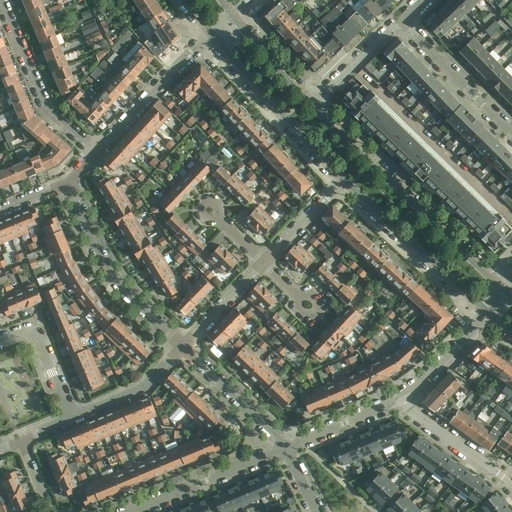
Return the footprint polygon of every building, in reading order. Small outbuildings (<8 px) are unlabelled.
[(25,0),(23,1),(27,11),(33,8),(42,5),(40,0),(25,0)] [(135,0),(134,1),(141,12),(145,9),(145,8),(155,2),(155,1),(155,0),(135,0)] [(273,26),(286,13),(299,2),(297,0),(282,0),(274,8),(265,17),(266,18),(265,19),(268,23),(270,22),(273,26)] [(348,4),(344,0),(341,0),(336,6),(340,11),(348,4)] [(360,0),(360,1),(375,17),(383,10),(373,0),(360,0)] [(388,0),(373,0),(383,10),(390,2),(388,0)] [(452,0),(446,6),(459,19),(467,12),(455,0),(452,0)] [(455,0),(467,12),(475,4),(470,0),(455,0)] [(360,1),(352,8),(356,12),(367,24),(375,17),(360,1)] [(145,23),(162,12),(161,11),(162,9),(160,6),(158,6),(155,2),(145,8),(145,9),(141,12),(147,22),(145,23)] [(48,10),(50,14),(59,10),(62,8),(60,4),(50,8),(50,9),(48,10)] [(27,11),(31,22),(46,15),(42,5),(33,8),(27,11)] [(352,38),(360,31),(348,19),(340,11),(336,6),(328,13),(352,38)] [(451,27),(459,19),(446,6),(438,14),(451,27)] [(315,9),(311,12),(317,19),(320,16),(315,9)] [(31,22),(36,32),(51,25),(48,20),(61,14),(59,10),(50,14),(46,15),(31,22)] [(88,10),(80,14),(83,21),(92,18),(88,10)] [(145,23),(132,31),(137,36),(143,32),(147,38),(154,32),(169,23),(168,22),(169,20),(167,17),(165,17),(162,12),(145,23)] [(273,26),(275,27),(274,29),(282,38),(284,37),(285,38),(302,22),(293,12),(289,16),(286,13),(273,26)] [(356,12),(348,19),(360,31),(367,24),(356,12)] [(344,46),(352,38),(328,13),(320,21),(332,34),(344,46)] [(451,27),(438,14),(430,21),(434,25),(430,28),(436,34),(436,33),(438,35),(440,37),(443,35),(449,41),(458,33),(451,27)] [(95,22),(80,29),(83,36),(98,29),(95,22)] [(290,43),(296,51),(314,35),(313,34),(308,28),(307,28),(302,22),(285,38),(285,39),(285,41),(287,44),(290,43)] [(178,36),(169,23),(154,32),(155,34),(147,40),(144,43),(156,57),(167,47),(166,46),(174,41),(175,42),(181,38),(179,36),(178,36)] [(36,32),(40,42),(55,36),(51,25),(36,32)] [(296,54),(299,56),(301,56),(308,63),(334,38),(322,26),(313,34),(314,35),(296,51),(297,51),(296,54)] [(128,31),(118,41),(122,44),(131,34),(128,31)] [(102,39),(99,32),(88,37),(91,44),(102,39)] [(40,42),(44,52),(59,46),(55,36),(40,42)] [(308,63),(312,67),(310,69),(314,73),(315,72),(316,73),(332,58),(342,48),(334,38),(308,63)] [(390,60),(405,46),(404,45),(404,46),(398,40),(399,39),(398,38),(393,43),(392,41),(386,47),(387,48),(385,51),(384,51),(383,53),(390,60)] [(473,39),(460,52),(468,60),(481,47),(473,39)] [(112,48),(116,51),(122,44),(118,41),(112,48)] [(138,42),(129,52),(145,66),(149,62),(150,62),(152,60),(152,58),(153,58),(142,45),(138,42)] [(44,52),(48,62),(63,56),(59,46),(44,52)] [(76,46),(67,50),(69,54),(75,51),(78,50),(76,46)] [(394,71),(411,54),(405,47),(405,46),(390,60),(390,61),(391,60),(397,67),(394,70),(394,71)] [(0,58),(9,55),(5,47),(0,48),(0,58)] [(94,53),(98,63),(109,51),(106,47),(94,53)] [(475,67),(488,55),(481,47),(468,60),(475,67)] [(112,50),(104,59),(109,63),(116,54),(112,50)] [(129,52),(122,60),(126,63),(138,74),(138,73),(140,73),(142,71),(142,70),(145,66),(129,52)] [(401,78),(418,61),(411,54),(394,71),(401,78)] [(0,69),(12,64),(9,55),(0,58),(0,69)] [(488,55),(475,67),(483,75),(496,62),(488,55)] [(48,62),(53,72),(67,66),(63,56),(48,62)] [(104,61),(99,66),(103,70),(108,65),(104,61)] [(412,82),(426,69),(418,61),(401,78),(405,75),(412,82)] [(490,83),(504,70),(496,62),(483,75),(490,82),(490,83)] [(126,63),(118,71),(130,82),(131,82),(132,81),(134,79),(134,78),(138,74),(126,63)] [(12,64),(0,69),(0,79),(16,73),(12,64)] [(194,72),(184,81),(195,91),(198,88),(199,89),(201,89),(202,88),(205,92),(217,82),(210,74),(207,72),(208,71),(201,64),(193,71),(194,72)] [(53,72),(57,82),(71,76),(67,66),(53,72)] [(86,66),(81,68),(82,72),(85,77),(89,72),(86,66)] [(115,68),(107,76),(111,79),(123,90),(124,90),(125,90),(127,87),(127,86),(130,82),(118,71),(115,68)] [(419,89),(433,76),(426,69),(412,82),(419,89)] [(94,70),(90,75),(95,81),(100,75),(94,70)] [(498,91),(511,78),(504,70),(490,83),(498,91)] [(16,73),(0,79),(0,84),(4,83),(6,87),(20,82),(16,73)] [(57,82),(62,95),(64,96),(67,95),(67,93),(69,92),(68,90),(73,88),(72,86),(75,85),(80,83),(76,74),(71,76),(57,82)] [(426,97),(440,84),(433,76),(419,89),(426,97)] [(506,98),(511,92),(511,78),(498,91),(506,98)] [(111,79),(103,87),(116,99),(116,98),(117,98),(120,95),(120,94),(123,90),(111,79)] [(195,91),(184,81),(173,91),(176,93),(177,92),(188,103),(197,94),(195,91)] [(23,90),(20,82),(6,87),(8,92),(1,95),(3,99),(8,97),(23,90)] [(205,92),(213,101),(225,90),(217,82),(205,92)] [(433,104),(447,91),(440,84),(426,97),(433,104)] [(101,85),(93,94),(96,96),(108,107),(109,106),(110,106),(112,104),(112,103),(116,99),(103,87),(101,85)] [(504,220),(499,215),(498,213),(379,99),(378,98),(372,92),(371,91),(370,92),(362,85),(359,88),(357,85),(350,92),(349,92),(344,98),(345,99),(340,104),(350,114),(351,114),(358,121),(360,119),(363,122),(359,126),(372,138),(375,135),(382,142),(379,145),(392,157),(395,154),(402,161),(399,165),(431,196),(434,193),(442,200),(439,203),(452,215),(455,212),(462,219),(459,222),(471,234),(475,231),(478,234),(477,235),(484,242),(483,243),(494,253),(499,248),(500,249),(503,246),(506,243),(505,243),(511,236),(511,235),(510,233),(511,230),(511,229),(505,223),(506,222),(504,220)] [(67,100),(79,111),(84,106),(77,100),(80,97),(84,93),(78,88),(67,100)] [(13,105),(27,99),(23,90),(8,97),(8,99),(10,98),(13,105)] [(213,101),(221,110),(233,99),(225,90),(213,101)] [(440,111),(454,98),(447,91),(433,104),(439,111),(440,111)] [(96,96),(88,104),(100,115),(101,114),(102,114),(105,112),(104,111),(108,107),(96,96)] [(100,115),(88,104),(84,101),(80,97),(77,100),(84,106),(79,111),(93,123),(94,123),(95,123),(97,120),(97,119),(100,115)] [(447,120),(461,105),(460,105),(454,98),(440,111),(439,111),(436,115),(444,123),(447,120)] [(31,107),(27,99),(13,105),(16,111),(14,112),(15,114),(31,107)] [(175,105),(168,99),(164,104),(170,110),(175,105)] [(221,110),(242,132),(254,122),(246,114),(247,113),(247,112),(242,107),(241,106),(240,107),(233,99),(221,110)] [(159,100),(149,111),(164,124),(172,115),(168,112),(160,104),(161,102),(159,100)] [(454,127),(469,112),(468,112),(468,113),(465,110),(465,109),(461,105),(447,120),(454,127)] [(31,107),(15,114),(11,116),(13,120),(19,118),(21,125),(34,116),(31,107)] [(149,111),(141,119),(156,132),(164,124),(149,111)] [(196,111),(185,124),(190,127),(200,115),(196,111)] [(461,134),(476,119),(475,119),(469,114),(469,113),(469,112),(454,127),(461,134)] [(40,122),(34,116),(21,125),(18,126),(23,137),(27,135),(29,134),(40,122)] [(141,119),(134,128),(148,141),(156,132),(141,119)] [(468,141),(483,127),(479,122),(478,123),(475,120),(476,120),(476,119),(461,134),(468,141)] [(48,128),(40,122),(29,134),(27,135),(23,137),(25,141),(35,137),(37,139),(48,128)] [(242,132),(263,155),(275,144),(267,137),(268,136),(268,135),(263,130),(262,129),(261,130),(254,122),(242,132)] [(476,148),(490,134),(483,127),(468,141),(469,142),(469,141),(476,148)] [(55,134),(48,128),(37,139),(42,144),(41,146),(43,147),(55,134)] [(134,128),(126,137),(140,149),(148,141),(134,128)] [(11,142),(14,141),(12,137),(9,138),(6,132),(2,133),(7,144),(11,142)] [(39,150),(37,152),(38,154),(45,170),(57,165),(59,163),(69,151),(70,148),(55,134),(43,147),(44,148),(39,150)] [(484,155),(497,141),(490,134),(476,148),(484,155)] [(126,137),(118,145),(132,158),(140,149),(126,137)] [(491,162),(504,149),(497,141),(484,155),(491,162)] [(263,155),(284,178),(296,168),(288,160),(289,159),(289,157),(284,152),(283,152),(282,153),(275,144),(263,155)] [(118,145),(110,154),(121,164),(124,167),(132,158),(118,145)] [(234,149),(240,156),(245,152),(239,145),(234,149)] [(498,169),(511,156),(504,149),(491,162),(498,169)] [(18,181),(27,177),(16,150),(14,151),(19,162),(19,164),(13,167),(18,181)] [(36,173),(30,160),(23,162),(23,161),(18,150),(16,150),(27,177),(36,173)] [(206,150),(199,157),(204,161),(211,154),(206,150)] [(206,160),(213,168),(221,160),(214,153),(206,160)] [(36,173),(45,170),(38,154),(36,155),(37,157),(30,160),(36,173)] [(110,154),(101,164),(107,170),(110,167),(114,171),(121,164),(110,154)] [(505,177),(511,169),(511,156),(498,169),(505,177)] [(190,170),(200,180),(210,170),(200,160),(190,170)] [(258,166),(252,160),(247,164),(253,170),(258,166)] [(9,184),(18,181),(13,167),(6,169),(4,163),(1,164),(3,168),(9,184)] [(223,185),(230,178),(220,167),(213,175),(223,185)] [(9,184),(3,168),(1,169),(2,171),(0,171),(0,186),(1,188),(9,184)] [(284,178),(292,186),(303,176),(296,168),(284,178)] [(179,181),(190,191),(200,180),(190,170),(179,181)] [(223,185),(234,195),(244,184),(234,174),(230,178),(223,185)] [(260,178),(266,185),(271,181),(265,174),(260,178)] [(303,176),(292,186),(300,195),(311,185),(303,176)] [(103,196),(116,188),(111,180),(106,183),(104,179),(96,184),(103,196)] [(190,191),(179,181),(169,192),(179,202),(190,191)] [(244,184),(234,195),(244,205),(255,195),(244,184)] [(103,196),(109,206),(126,196),(120,186),(116,188),(103,196)] [(179,202),(169,192),(159,202),(161,205),(169,212),(179,202)] [(113,218),(129,208),(132,206),(126,196),(109,206),(114,214),(111,215),(113,218)] [(254,228),(267,214),(258,206),(256,209),(245,220),(254,228)] [(341,214),(333,206),(322,217),(331,225),(341,214)] [(144,207),(139,210),(138,210),(135,212),(137,216),(146,211),(144,207)] [(129,208),(113,218),(119,228),(135,218),(129,208)] [(34,209),(21,214),(27,228),(36,225),(33,219),(37,217),(34,209)] [(21,214),(12,218),(20,237),(29,233),(27,228),(21,214)] [(267,214),(254,228),(262,236),(272,225),(271,224),(274,221),(267,214)] [(331,225),(339,233),(350,222),(341,214),(331,225)] [(177,233),(185,225),(174,215),(167,222),(177,233)] [(48,237),(62,231),(56,217),(48,221),(50,225),(44,228),(48,237)] [(12,218),(3,221),(11,240),(20,237),(12,218)] [(119,228),(125,238),(142,227),(136,218),(135,218),(119,228)] [(3,221),(0,222),(0,238),(2,244),(11,240),(3,221)] [(339,233),(362,254),(373,243),(365,236),(365,235),(365,233),(360,229),(358,229),(358,230),(350,222),(339,233)] [(185,225),(177,233),(174,236),(185,246),(195,235),(185,225)] [(142,227),(125,238),(131,248),(146,238),(148,237),(142,227)] [(46,247),(65,239),(62,231),(48,237),(42,238),(46,247)] [(195,235),(185,246),(196,256),(199,253),(206,246),(195,235)] [(131,248),(137,258),(153,248),(146,238),(131,248)] [(65,239),(46,247),(50,256),(53,255),(69,249),(65,239)] [(362,254),(385,275),(395,264),(388,257),(388,256),(388,255),(383,250),(381,250),(373,243),(362,254)] [(294,246),(284,257),(292,265),(306,251),(299,245),(296,248),(294,246)] [(145,266),(162,256),(156,246),(153,248),(137,258),(138,260),(141,258),(145,266)] [(215,268),(228,254),(220,246),(207,259),(215,268)] [(342,252),(336,246),(332,250),(338,256),(342,252)] [(74,262),(69,249),(53,255),(59,269),(74,262)] [(325,249),(319,256),(325,261),(325,260),(326,261),(332,255),(325,249)] [(306,251),(292,265),(300,274),(314,260),(306,251)] [(25,258),(22,253),(18,255),(19,256),(18,256),(19,258),(15,260),(16,262),(25,258)] [(228,254),(215,268),(222,274),(225,271),(226,273),(237,262),(228,254)] [(145,266),(151,276),(168,266),(162,256),(145,266)] [(357,266),(351,260),(347,264),(353,271),(357,266)] [(81,274),(74,262),(59,269),(67,282),(81,274)] [(385,275),(408,296),(418,285),(410,278),(411,277),(411,275),(406,271),(404,271),(395,264),(385,275)] [(168,266),(151,276),(157,286),(160,285),(169,279),(171,278),(174,276),(168,266)] [(326,284),(333,276),(322,266),(315,273),(326,284)] [(366,274),(360,268),(356,273),(362,278),(366,274)] [(326,284),(336,294),(346,284),(336,273),(333,276),(326,284)] [(81,274),(67,282),(75,296),(88,287),(81,274)] [(6,276),(0,278),(0,285),(3,284),(8,282),(6,276)] [(193,286),(204,296),(213,288),(202,277),(193,286)] [(169,279),(160,285),(167,298),(177,292),(169,279)] [(6,292),(12,290),(8,282),(3,284),(6,292)] [(259,283),(248,294),(250,296),(247,299),(254,305),(267,291),(259,283)] [(30,306),(34,304),(41,301),(34,284),(23,288),(30,306)] [(346,284),(336,294),(347,304),(357,294),(346,284)] [(427,293),(418,285),(408,296),(417,304),(427,293)] [(204,296),(193,286),(185,294),(187,296),(196,305),(204,296)] [(97,298),(88,287),(75,296),(84,308),(97,298)] [(20,310),(30,306),(23,288),(12,293),(14,297),(20,310)] [(48,302),(57,298),(53,288),(43,292),(48,302)] [(373,294),(367,288),(363,293),(369,298),(373,294)] [(267,291),(254,305),(262,314),(275,300),(267,291)] [(417,304),(425,312),(435,301),(427,293),(417,304)] [(178,294),(170,298),(174,304),(181,299),(178,294)] [(196,305),(187,296),(177,306),(185,315),(196,305)] [(20,310),(14,297),(5,300),(7,306),(3,308),(6,316),(20,310)] [(367,297),(356,309),(360,312),(371,301),(367,297)] [(48,302),(53,316),(63,312),(57,298),(48,302)] [(106,309),(97,298),(84,308),(94,320),(106,309)] [(443,308),(435,301),(425,312),(429,316),(433,319),(434,318),(443,308)] [(341,318),(353,330),(351,328),(362,317),(351,307),(341,318)] [(451,315),(443,308),(434,318),(444,326),(450,319),(450,318),(450,316),(451,315)] [(116,319),(106,309),(94,320),(105,331),(116,319)] [(234,309),(226,317),(239,331),(248,322),(245,319),(234,309)] [(396,316),(389,310),(385,314),(392,320),(396,316)] [(53,316),(59,330),(69,325),(63,312),(53,316)] [(277,335),(286,324),(276,314),(266,325),(277,335)] [(353,330),(341,318),(340,316),(331,325),(337,330),(333,334),(338,339),(343,334),(346,337),(353,330)] [(437,333),(444,326),(434,318),(433,319),(429,316),(428,317),(428,318),(429,319),(425,323),(437,333)] [(239,331),(226,317),(218,326),(232,339),(239,331)] [(117,319),(116,319),(105,331),(102,333),(109,340),(124,325),(117,319)] [(437,333),(425,323),(417,332),(426,340),(425,342),(427,344),(437,333)] [(59,330),(65,343),(78,337),(73,324),(69,325),(59,330)] [(297,334),(286,324),(277,335),(288,345),(297,334)] [(124,325),(109,340),(116,346),(130,332),(124,325)] [(321,339),(331,349),(333,350),(340,342),(338,340),(338,339),(333,334),(337,330),(331,325),(319,337),(321,339)] [(232,339),(218,326),(207,336),(217,345),(218,344),(221,347),(230,338),(231,339),(232,339)] [(137,338),(130,332),(116,346),(123,353),(137,338)] [(297,334),(288,345),(299,355),(301,352),(308,345),(297,334)] [(65,343),(70,357),(84,351),(78,337),(65,343)] [(144,345),(137,338),(123,353),(130,360),(144,345)] [(331,349),(321,339),(311,349),(314,352),(310,356),(315,360),(318,356),(321,359),(331,349)] [(401,348),(410,360),(420,352),(410,340),(401,348)] [(490,349),(480,342),(467,356),(479,365),(490,349)] [(144,345),(130,360),(137,366),(151,352),(144,345)] [(241,368),(254,354),(245,346),(232,360),(241,368)] [(347,350),(339,354),(341,358),(351,353),(351,354),(355,351),(350,346),(347,350)] [(401,348),(392,356),(399,370),(399,369),(410,360),(401,348)] [(70,357),(74,366),(93,357),(90,349),(84,351),(70,357)] [(494,352),(490,349),(479,365),(488,371),(498,357),(494,354),(494,352)] [(254,354),(241,368),(249,376),(262,362),(254,354)] [(381,360),(390,376),(400,370),(399,369),(399,370),(392,356),(392,355),(381,360)] [(74,366),(78,374),(97,366),(93,357),(74,366)] [(508,362),(504,359),(502,360),(498,357),(488,371),(497,378),(508,362)] [(374,384),(390,376),(381,360),(371,366),(375,374),(371,376),(374,384)] [(249,376),(257,384),(271,370),(262,362),(249,376)] [(511,365),(508,362),(497,378),(506,385),(511,376),(511,365)] [(97,366),(78,374),(81,383),(101,375),(97,366)] [(364,389),(374,384),(371,376),(375,374),(371,366),(356,374),(364,389)] [(257,384),(266,392),(276,381),(279,378),(271,370),(257,384)] [(173,372),(163,383),(169,390),(180,379),(173,372)] [(450,373),(443,380),(456,393),(458,391),(456,389),(461,384),(450,373)] [(364,389),(356,374),(346,379),(353,394),(354,395),(364,389)] [(101,375),(81,383),(85,392),(104,384),(101,375)] [(342,399),(353,394),(346,379),(344,377),(334,381),(342,399)] [(169,390),(176,396),(187,385),(180,379),(169,390)] [(443,380),(437,387),(447,397),(452,392),(454,394),(456,393),(443,380)] [(285,389),(276,381),(266,392),(274,400),(285,389)] [(331,403),(342,399),(334,381),(323,386),(331,403)] [(187,385),(176,396),(172,401),(179,407),(194,392),(187,385)] [(320,408),(331,403),(323,386),(313,390),(314,394),(320,408)] [(437,387),(430,394),(441,405),(441,404),(443,406),(455,415),(458,410),(459,409),(454,404),(447,397),(437,387)] [(285,389),(274,400),(283,408),(293,397),(285,389)] [(477,389),(474,393),(479,397),(482,393),(477,389)] [(201,398),(194,392),(179,407),(186,413),(201,398)] [(488,397),(482,393),(479,397),(480,398),(476,403),(479,405),(483,399),(486,401),(488,397)] [(320,408),(314,394),(303,398),(309,412),(320,408)] [(430,394),(423,401),(422,403),(449,422),(455,415),(443,406),(441,404),(441,405),(430,394)] [(149,398),(140,401),(148,420),(157,417),(155,412),(149,398)] [(207,405),(201,398),(186,413),(193,420),(207,405)] [(140,401),(131,405),(139,424),(148,420),(140,401)] [(131,405),(122,409),(130,428),(139,424),(131,405)] [(214,411),(207,405),(193,420),(200,427),(200,426),(214,411)] [(122,409),(114,412),(121,431),(130,428),(122,409)] [(449,422),(457,428),(469,412),(465,409),(462,413),(458,410),(455,415),(449,422)] [(202,428),(203,429),(207,433),(215,425),(218,428),(224,421),(214,411),(200,426),(202,428)] [(105,416),(113,435),(121,431),(114,412),(105,416)] [(457,428),(465,433),(477,417),(469,412),(457,428)] [(510,421),(511,417),(504,412),(502,415),(510,421)] [(105,416),(96,420),(104,438),(113,435),(105,416)] [(465,433),(473,439),(485,423),(477,417),(465,433)] [(96,420),(87,423),(95,442),(104,438),(96,420)] [(385,426),(392,444),(406,439),(400,425),(397,426),(395,422),(385,426)] [(87,423),(79,427),(87,446),(95,442),(87,423)] [(473,439),(480,444),(490,431),(492,428),(485,423),(473,439)] [(382,449),(392,444),(385,426),(380,429),(379,426),(374,428),(382,449)] [(70,430),(76,445),(78,449),(87,446),(79,427),(70,430)] [(372,453),(382,449),(374,428),(369,430),(370,433),(365,435),(372,453)] [(76,445),(70,430),(57,436),(60,444),(65,443),(67,448),(76,445)] [(480,444),(489,450),(500,435),(493,431),(492,432),(490,431),(480,444)] [(511,436),(506,432),(498,444),(505,450),(511,440),(511,436)] [(362,457),(372,453),(365,435),(360,437),(359,434),(354,436),(362,457)] [(352,461),(362,457),(354,436),(349,438),(350,441),(345,443),(352,461)] [(196,460),(206,455),(200,441),(199,438),(188,442),(196,460)] [(200,441),(206,455),(219,450),(216,441),(211,443),(209,438),(200,441)] [(407,452),(417,459),(429,442),(424,439),(423,441),(418,438),(407,452)] [(185,464),(196,460),(188,442),(177,446),(185,464)] [(417,459),(425,465),(436,450),(431,447),(433,445),(429,442),(417,459)] [(342,465),(352,461),(345,443),(331,449),(336,463),(340,461),(342,465)] [(174,469),(185,464),(177,446),(167,451),(174,469)] [(425,465),(434,471),(446,455),(442,452),(440,454),(436,450),(425,465)] [(163,473),(174,469),(167,451),(156,455),(163,473)] [(53,471),(67,466),(63,456),(58,459),(56,455),(47,458),(53,471)] [(153,478),(163,473),(156,455),(145,460),(153,478)] [(434,471),(443,478),(453,463),(449,460),(450,458),(446,455),(434,471)] [(153,478),(145,460),(134,464),(142,482),(153,478)] [(58,484),(72,478),(77,476),(75,472),(79,470),(75,462),(67,466),(53,471),(58,484)] [(443,478),(452,484),(464,467),(459,464),(458,466),(453,463),(443,478)] [(131,487),(142,482),(134,464),(124,469),(131,487)] [(452,484),(460,490),(471,476),(467,473),(468,470),(464,467),(452,484)] [(120,491),(131,487),(124,469),(113,474),(120,491)] [(270,493),(281,489),(279,485),(282,483),(277,471),(264,476),(263,474),(262,474),(270,493)] [(6,491),(20,485),(15,472),(6,475),(8,479),(2,482),(6,491)] [(369,479),(363,486),(370,492),(368,494),(373,498),(374,496),(389,481),(381,473),(372,482),(369,479)] [(109,496),(120,491),(113,474),(102,478),(109,496)] [(260,498),(270,493),(262,474),(257,476),(258,479),(253,481),(260,498)] [(460,490),(469,497),(481,480),(477,477),(475,479),(471,476),(460,490)] [(72,478),(58,484),(63,497),(72,494),(70,489),(76,486),(72,478)] [(109,496),(102,478),(91,482),(93,486),(99,500),(109,496)] [(250,502),(260,498),(253,481),(248,483),(247,480),(242,482),(250,502)] [(481,480),(469,497),(478,503),(489,489),(484,485),(486,483),(481,480)] [(389,481),(374,496),(382,504),(385,501),(388,504),(395,497),(392,494),(397,488),(389,481)] [(240,506),(250,502),(242,482),(237,485),(238,487),(233,489),(240,506)] [(20,485),(6,491),(0,493),(0,500),(1,503),(0,503),(0,507),(7,505),(11,503),(25,497),(20,485)] [(99,500),(93,486),(84,490),(86,496),(82,497),(85,506),(99,500)] [(230,510),(240,506),(233,489),(228,491),(227,489),(222,491),(230,510)] [(225,511),(230,510),(222,491),(217,493),(218,495),(213,498),(218,511),(225,511)] [(481,505),(486,511),(490,511),(504,501),(501,497),(499,498),(496,494),(481,505)] [(403,495),(398,500),(395,497),(388,504),(391,507),(388,509),(390,511),(401,511),(411,503),(403,495)] [(25,497),(11,503),(14,511),(21,510),(21,511),(26,511),(31,510),(25,497)] [(198,511),(210,511),(206,501),(200,503),(199,501),(194,503),(198,511)] [(490,511),(507,511),(509,511),(506,507),(508,505),(504,501),(490,511)] [(186,511),(198,511),(194,503),(189,505),(190,507),(185,509),(186,511)] [(411,503),(401,511),(416,511),(418,511),(411,503)]
